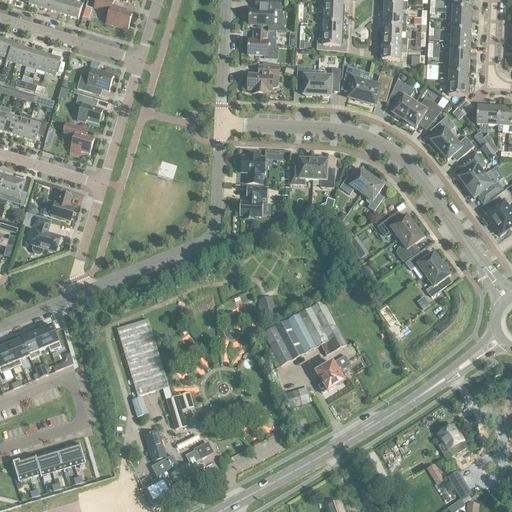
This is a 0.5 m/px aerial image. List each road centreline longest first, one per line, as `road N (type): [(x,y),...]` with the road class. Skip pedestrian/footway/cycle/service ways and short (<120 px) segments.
road 1 (unclassified): [(507,297),(419,179),(376,143),(312,128),(221,124)]
road 2 (primary): [(217,511),(498,342)]
road 3 (residential): [(82,292),(212,235),(221,124)]
road 4 (residential): [(140,62),(0,19)]
road 5 (residential): [(0,450),(84,424),(71,376)]
road 6 (residential): [(102,185),(140,62)]
road 7 (residential): [(221,124),(226,0)]
